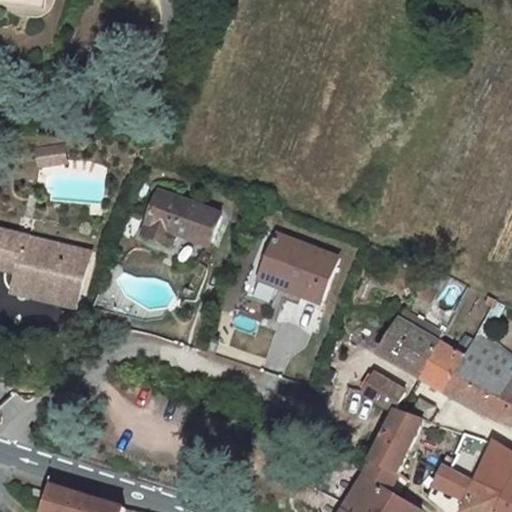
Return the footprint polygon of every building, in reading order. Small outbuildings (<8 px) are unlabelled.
[(63,146),(36,151),(40,167),(66,162),(63,146)] [(224,219),(162,196),(147,238),(174,248),(178,236),(213,248),(224,219)] [(97,252),(0,232),(0,269),(23,275),(18,296),(81,309),(97,252)] [(340,260),(281,239),(264,285),(322,307),(340,260)] [(429,292),(421,289),(417,295),(425,299),(429,292)] [(497,303),(490,300),(487,306),(494,309),(497,303)] [(408,312),(383,357),(423,380),(441,344),(446,334),(408,312)] [(511,380),(511,361),(480,337),(471,353),(467,360),(508,387),(511,380)] [(467,360),(441,344),(423,380),(452,396),(467,360)] [(507,423),(511,414),(511,388),(508,387),(467,360),(452,396),(486,417),(507,423)] [(399,415),(401,410),(414,386),(377,367),(362,394),(399,415)] [(402,479),(430,424),(401,410),(399,415),(373,464),(402,479)] [(511,454),(502,448),(497,445),(482,483),(511,497),(511,454)] [(366,477),(394,494),(402,479),(373,464),(366,477)] [(511,497),(482,483),(455,470),(449,467),(436,488),(474,503),(471,511),(508,511),(511,503),(511,497)] [(424,511),(394,494),(366,477),(345,511),(424,511)] [(54,486),(47,511),(126,511),(127,509),(101,502),(84,497),(74,494),(54,486)] [(31,494),(39,497),(41,490),(33,487),(31,494)]
